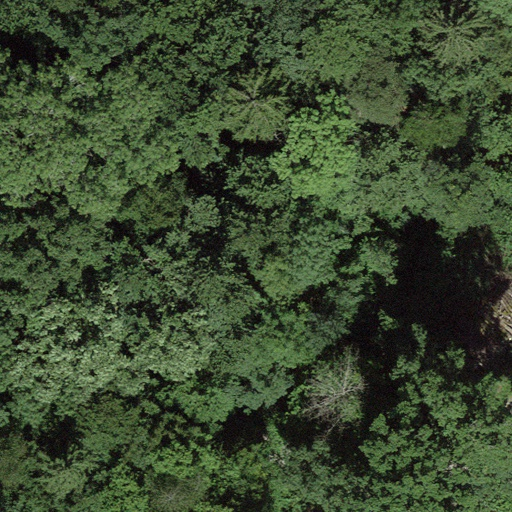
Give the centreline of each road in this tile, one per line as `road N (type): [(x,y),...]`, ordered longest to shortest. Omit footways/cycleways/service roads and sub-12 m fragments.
road 1 (track): [(387,511),(0,308)]
road 2 (track): [(412,511),(511,418)]
